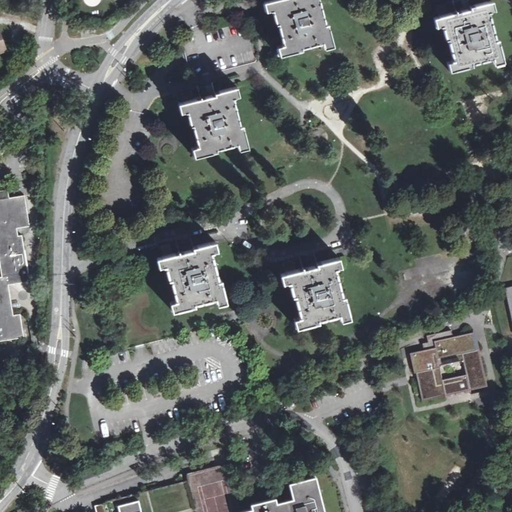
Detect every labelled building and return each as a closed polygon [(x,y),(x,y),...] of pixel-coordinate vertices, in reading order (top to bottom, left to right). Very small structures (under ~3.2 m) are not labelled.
[(267,0),(270,11),(271,10),(274,21),(276,21),(282,44),(281,44),(283,54),(301,50),(300,47),(321,42),(321,44),(331,41),(326,23),(324,24),(318,0),(267,0)] [(468,9),(447,14),(445,4),(434,7),(439,26),(440,26),(443,37),(445,36),(451,60),(449,60),(452,71),(470,66),(470,63),(490,58),(491,59),(500,57),(496,39),(493,40),(486,12),(487,12),(485,3),(468,7),(468,9)] [(213,94),(192,99),(190,90),(180,92),(185,112),(186,112),(188,122),(190,122),(196,145),(194,146),(197,155),(215,151),(215,149),(236,144),(237,145),(246,143),(242,124),(239,125),(232,97),(234,97),(232,87),(213,92),(213,94)] [(22,235),(17,236),(7,238),(6,230),(16,229),(29,227),(24,195),(8,198),(6,189),(0,190),(0,340),(24,337),(20,313),(14,314),(9,285),(29,282),(22,235)] [(7,238),(17,236),(16,229),(6,230),(7,238)] [(192,249),(171,254),(169,244),(158,247),(163,266),(164,265),(167,280),(170,279),(175,300),(173,300),(176,310),(194,306),(193,304),(214,299),(214,300),(224,297),(220,280),(217,280),(210,252),(211,252),(209,243),(191,246),(192,249)] [(316,265),(295,270),(292,260),(282,263),(287,282),(288,282),(292,295),(293,295),(299,316),(297,316),(300,326),(318,322),(317,319),(338,314),(338,315),(348,313),(343,295),(341,295),(334,268),(335,268),(333,258),(315,263),(316,265)] [(145,343),(159,340),(141,274),(128,277),(145,343)] [(117,350),(130,347),(113,281),(100,284),(117,350)] [(428,342),(422,344),(423,350),(411,352),(422,400),(486,385),(478,351),(473,352),(469,333),(449,337),(448,331),(426,335),(428,342)] [(274,497),(250,503),(251,507),(239,510),(227,463),(185,473),(187,480),(104,500),(105,503),(107,511),(322,511),(318,491),(313,492),(311,485),(307,486),(305,478),(288,482),(291,497),(275,501),(274,497)] [(107,511),(105,503),(94,505),(95,511),(107,511)]
